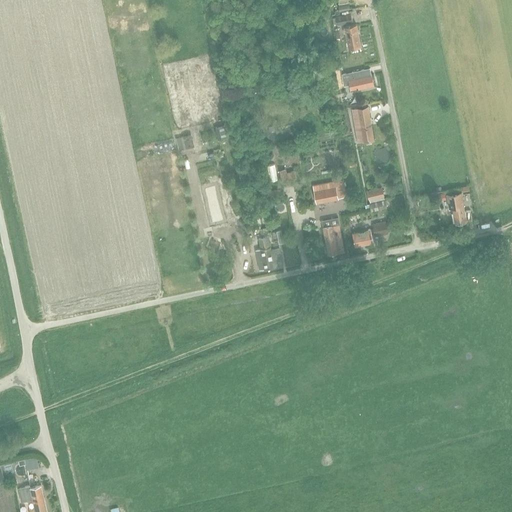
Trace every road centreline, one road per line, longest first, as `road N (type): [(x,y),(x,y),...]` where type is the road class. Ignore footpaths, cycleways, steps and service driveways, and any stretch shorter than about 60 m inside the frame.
road 1 (unclassified): [(25,332),(420,248)]
road 2 (residential): [(420,248),(372,4)]
road 3 (unclassified): [(25,332),(0,213)]
